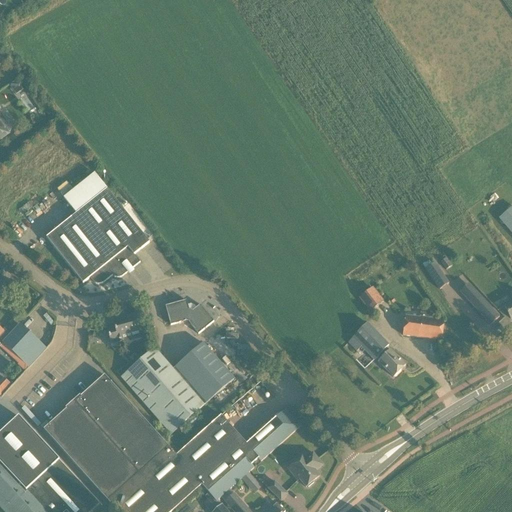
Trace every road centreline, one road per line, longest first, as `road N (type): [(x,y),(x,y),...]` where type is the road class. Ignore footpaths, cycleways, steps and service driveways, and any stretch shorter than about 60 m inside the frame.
road 1 (residential): [(361,471),(204,285),(179,281),(81,302),(0,246)]
road 2 (secondary): [(400,446),(511,378)]
